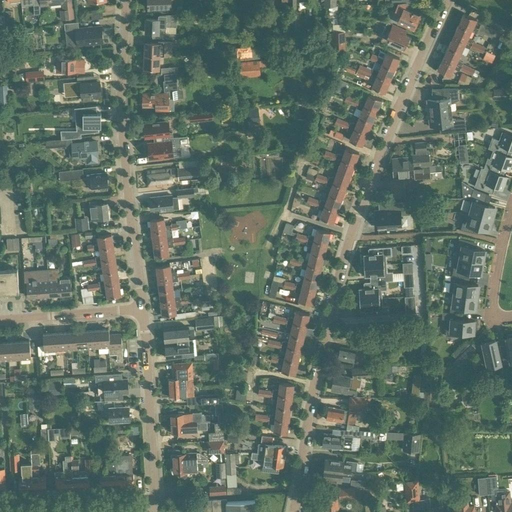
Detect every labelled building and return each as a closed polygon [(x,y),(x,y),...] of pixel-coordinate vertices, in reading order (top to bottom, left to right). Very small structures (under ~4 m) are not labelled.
[(20,0),(21,2),(21,5),(34,4),(35,14),(41,14),(39,0),(20,0)] [(39,0),(40,6),(63,4),(63,11),(72,10),(71,0),(39,0)] [(147,0),(148,8),(170,8),(169,0),(147,0)] [(324,0),(324,7),(329,7),(329,18),(337,18),(337,7),(336,7),(335,0),(324,0)] [(406,3),(398,3),(394,13),(393,12),(389,13),(387,16),(390,20),(397,23),(398,21),(413,28),(419,15),(404,9),(406,3)] [(102,9),(91,10),(92,19),(97,18),(104,18),(104,13),(103,13),(102,9)] [(11,11),(4,12),(5,30),(12,29),(11,11)] [(464,13),(458,25),(471,31),(483,36),(484,34),(494,39),(497,31),(481,24),(478,29),(473,27),(476,19),(464,13)] [(145,18),(145,33),(162,34),(162,38),(175,39),(175,33),(165,33),(166,26),(176,26),(176,15),(159,19),(145,18)] [(79,22),(65,24),(66,30),(76,29),(78,46),(104,43),(102,26),(79,29),(79,22)] [(387,22),(381,34),(382,36),(388,39),(387,41),(403,49),(409,37),(404,35),(406,30),(392,24),(387,22)] [(458,25),(453,36),(471,45),(472,42),(473,40),(468,38),(471,31),(458,25)] [(344,32),(331,33),(332,50),(344,50),(344,32)] [(453,36),(448,47),(460,53),(464,46),(469,49),(470,47),(471,45),(453,36)] [(144,56),(159,56),(171,57),(172,41),(158,41),(158,43),(145,42),(144,56)] [(253,45),(236,47),(238,60),(245,59),(246,60),(265,57),(263,46),(253,47),(253,45)] [(448,47),(443,58),(461,67),(462,64),(463,62),(457,60),(460,53),(448,47)] [(486,52),(483,59),(492,64),(495,56),(486,52)] [(372,55),(370,60),(381,64),(394,70),(399,58),(386,53),(384,60),(372,55)] [(144,56),(144,68),(159,69),(159,56),(144,56)] [(443,58),(437,70),(450,76),(453,68),(459,71),(459,69),(461,67),(443,58)] [(56,60),(56,72),(84,72),(84,60),(56,60)] [(366,69),(365,71),(389,81),(394,70),(381,64),(378,71),(373,69),(372,71),(366,69)] [(344,65),(342,70),(353,75),(356,70),(344,65)] [(359,71),(357,75),(362,78),(365,71),(366,69),(361,67),(359,71)] [(38,71),(25,72),(26,81),(39,80),(38,71)] [(365,71),(362,78),(366,79),(366,78),(374,81),(372,87),(384,93),(389,81),(365,71)] [(462,73),(457,83),(467,87),(471,78),(462,73)] [(77,82),(69,82),(70,96),(80,95),(81,102),(92,101),(92,98),(100,97),(98,76),(76,78),(77,82)] [(348,85),(338,81),(333,92),(343,96),(348,85)] [(8,104),(7,85),(0,85),(0,99),(0,105),(8,104)] [(443,98),(427,100),(428,107),(430,107),(430,113),(451,112),(450,103),(459,100),(458,88),(442,88),(443,98)] [(506,88),(494,88),(494,98),(507,98),(506,88)] [(140,96),(140,104),(142,104),(142,107),(155,107),(155,111),(173,111),(173,99),(168,99),(168,94),(162,94),(142,94),(142,96),(140,96)] [(359,102),(358,104),(376,111),(381,100),(368,95),(365,102),(359,100),(359,102)] [(357,106),(356,108),(361,110),(358,117),(371,123),(376,111),(358,104),(357,106)] [(100,132),(98,119),(102,119),(101,113),(98,113),(97,105),(75,108),(76,114),(81,114),(81,130),(61,130),(62,139),(82,137),(82,134),(100,132)] [(258,123),(257,107),(250,108),(242,108),(244,131),(252,130),(251,124),(258,123)] [(202,120),(212,119),(211,111),(201,113),(202,120)] [(431,119),(429,119),(430,126),(450,124),(451,132),(466,130),(465,120),(452,118),(451,112),(430,113),(431,119)] [(350,122),(349,123),(348,126),(366,134),(371,123),(358,117),(356,124),(350,122)] [(155,137),(155,139),(162,139),(162,136),(170,135),(168,121),(144,124),(145,130),(143,130),(144,137),(145,136),(146,138),(155,137)] [(348,126),(347,129),(346,131),(352,133),(348,140),(361,146),(366,134),(348,126)] [(331,130),(329,134),(333,136),(333,137),(341,140),(343,135),(331,130)] [(493,150),(498,152),(508,155),(510,149),(511,149),(511,135),(505,133),(503,140),(497,138),(493,150)] [(162,139),(155,139),(156,142),(148,143),(149,150),(147,150),(148,157),(150,157),(150,159),(173,157),(172,149),(180,148),(179,140),(162,141),(162,139)] [(64,140),(47,142),(47,148),(65,146),(64,140)] [(98,156),(96,141),(72,144),(73,157),(81,156),(81,158),(82,158),(87,163),(98,162),(97,156),(98,156)] [(413,157),(392,159),(393,169),(429,166),(428,150),(427,150),(426,142),(415,143),(416,152),(417,152),(418,155),(413,155),(413,157)] [(459,153),(467,153),(466,145),(458,145),(459,153)] [(337,154),(336,155),(335,158),(354,165),(358,153),(345,148),(342,156),(337,154)] [(325,151),(323,156),(334,160),(333,162),(339,164),(337,171),(350,176),(354,165),(335,158),(336,155),(325,151)] [(308,152),(305,159),(317,164),(317,163),(320,164),(322,158),(320,157),(308,152)] [(511,163),(511,156),(508,155),(498,152),(495,159),(490,157),(488,163),(486,169),(491,171),(501,174),(503,168),(508,170),(509,166),(511,166),(511,163)] [(429,166),(393,169),(394,179),(414,177),(415,179),(430,177),(430,172),(442,171),(442,165),(429,166)] [(202,166),(147,171),(149,188),(173,185),(172,176),(178,176),(179,178),(203,175),(202,166)] [(308,168),(306,173),(345,188),(350,176),(337,171),(334,178),(328,176),(327,178),(316,174),(317,171),(308,168)] [(83,169),(58,172),(59,181),(71,180),(72,187),(81,186),(81,185),(87,185),(88,189),(92,188),(92,189),(108,187),(107,173),(90,175),(86,175),(86,178),(83,178),(83,169)] [(507,177),(501,174),(491,171),(488,178),(483,176),(479,188),(494,194),(496,187),(501,189),(502,185),(504,186),(507,177)] [(306,174),(304,178),(313,182),(314,179),(326,183),(325,185),(331,187),(328,195),(341,199),(345,188),(306,173),(306,174)] [(206,187),(177,190),(178,198),(207,195),(206,187)] [(470,212),(492,218),(495,207),(486,205),(489,194),(473,188),(473,189),(471,197),(469,201),(471,201),(468,212),(470,212)] [(471,197),(473,189),(462,191),(463,198),(471,197)] [(419,190),(405,191),(405,201),(420,200),(419,190)] [(300,192),(298,197),(307,200),(306,202),(317,206),(318,204),(319,201),(308,197),(309,195),(300,192)] [(171,195),(149,198),(151,210),(159,209),(159,212),(173,210),(171,195)] [(320,200),(319,201),(318,204),(337,211),(341,199),(328,195),(325,202),(320,200)] [(96,201),(90,202),(92,220),(109,218),(107,203),(97,204),(96,201)] [(410,215),(409,201),(390,202),(391,210),(385,211),(385,210),(375,210),(375,220),(377,220),(378,228),(401,227),(400,215),(410,215)] [(318,204),(317,206),(316,208),(322,210),(319,218),(333,222),(337,211),(318,204)] [(491,220),(492,218),(470,212),(468,212),(465,223),(462,222),(460,229),(475,233),(477,227),(489,230),(489,228),(491,229),(493,220),(491,220)] [(87,217),(75,218),(76,222),(76,230),(89,229),(88,221),(87,217)] [(172,230),(171,224),(171,222),(165,223),(164,218),(150,220),(152,232),(166,230),(172,230)] [(285,223),(282,232),(290,235),(293,226),(285,223)] [(296,234),(295,236),(326,244),(329,232),(316,229),(314,236),(308,234),(307,237),(296,234)] [(166,230),(152,232),(153,244),(173,242),(173,239),(173,237),(167,238),(166,230)] [(79,234),(70,235),(72,247),(80,246),(79,234)] [(99,244),(87,245),(88,250),(100,249),(113,246),(111,234),(98,236),(99,244)] [(295,236),(295,239),(306,242),(306,244),(312,245),(310,253),(323,256),(326,244),(295,236)] [(18,238),(7,239),(7,251),(19,250),(18,238)] [(474,241),(459,238),(455,256),(459,257),(482,261),(482,262),(482,260),(485,261),(486,252),(484,252),(484,250),(473,248),(474,241)] [(173,242),(153,244),(155,257),(169,255),(168,247),(174,246),(174,244),(173,242)] [(101,256),(95,257),(95,259),(96,262),(115,259),(113,246),(100,249),(101,256)] [(363,257),(361,257),(362,265),(384,263),(383,256),(390,255),(389,246),(370,247),(370,253),(363,253),(363,257)] [(281,253),(279,258),(320,268),(323,256),(310,253),(308,260),(302,258),(302,260),(290,258),(291,256),(281,253)] [(480,273),(482,262),(482,261),(459,257),(455,256),(452,274),(467,277),(468,271),(479,273),(480,273)] [(279,258),(278,262),(288,264),(289,263),(301,266),(300,268),(306,269),(304,277),(317,280),(320,268),(279,258)] [(115,259),(96,262),(96,264),(96,266),(102,265),(103,273),(117,271),(115,259)] [(384,263),(362,265),(362,273),(364,273),(365,277),(372,276),(372,281),(385,280),(392,279),(391,271),(384,271),(384,263)] [(170,264),(156,266),(158,278),(178,276),(177,273),(177,271),(171,272),(170,264)] [(0,292),(19,292),(17,269),(0,270),(0,292)] [(58,269),(48,270),(49,295),(60,295),(59,277),(58,269)] [(48,270),(37,271),(39,296),(49,295),(48,270)] [(31,279),(26,279),(27,297),(39,296),(37,271),(31,271),(31,279)] [(99,282),(99,284),(99,286),(119,283),(117,271),(103,273),(105,281),(99,282)] [(189,272),(183,273),(184,278),(190,277),(190,281),(199,280),(199,278),(203,277),(203,273),(190,275),(189,272)] [(70,276),(59,277),(60,295),(71,294),(70,276)] [(178,276),(158,278),(159,291),(173,289),(172,281),(178,280),(178,278),(178,276)] [(284,282),(284,284),(314,292),(317,280),(304,277),(302,284),(296,283),(296,284),(284,282)] [(359,291),(357,291),(357,299),(379,297),(379,290),(386,289),(385,280),(372,281),(365,281),(366,287),(359,287),(359,291)] [(455,282),(453,294),(476,297),(477,285),(455,282)] [(119,283),(99,286),(100,289),(100,291),(106,290),(107,298),(121,295),(119,283)] [(284,284),(283,287),(295,289),(294,292),(300,293),(298,301),(311,304),(314,292),(284,284)] [(88,289),(81,289),(83,304),(93,303),(92,290),(94,290),(93,285),(87,285),(88,289)] [(268,297),(275,298),(277,288),(270,286),(268,297)] [(173,289),(159,291),(161,303),(193,299),(192,296),(180,298),(180,295),(174,296),(173,289)] [(476,297),(453,294),(452,306),(474,309),(476,297)] [(414,296),(405,296),(406,314),(416,313),(414,296)] [(379,297),(357,299),(358,307),(360,307),(360,311),(367,310),(368,316),(387,314),(387,305),(380,305),(379,297)] [(193,299),(161,303),(162,316),(175,314),(175,319),(197,317),(196,316),(198,316),(198,311),(176,314),(175,307),(182,306),(181,303),(193,302),(193,299)] [(206,299),(200,300),(201,308),(202,308),(202,311),(209,310),(209,306),(206,306),(206,299)] [(281,318),(281,320),(306,326),(309,314),(295,311),(294,318),(288,317),(287,319),(281,318)] [(474,320),(455,319),(455,313),(442,312),(441,319),(447,319),(446,336),(460,337),(460,332),(473,333),(473,331),(475,331),(476,322),(474,322),(474,320)] [(213,317),(196,319),(197,330),(214,328),(213,317)] [(281,320),(280,323),(286,324),(285,327),(291,328),(290,335),(303,338),(306,326),(281,320)] [(179,328),(164,329),(165,342),(173,341),(174,344),(177,344),(177,341),(188,340),(187,327),(179,328)] [(109,329),(97,330),(98,348),(109,347),(108,335),(109,335),(109,329)] [(262,329),(261,333),(277,337),(278,332),(262,329)] [(97,330),(86,331),(88,348),(98,348),(97,330)] [(86,331),(76,332),(77,349),(88,348),(86,331)] [(65,332),(54,333),(55,351),(66,350),(65,332)] [(76,332),(65,332),(66,350),(77,349),(76,332)] [(54,333),(43,334),(44,351),(55,351),(54,333)] [(109,335),(108,335),(109,347),(109,355),(117,354),(117,361),(123,361),(121,334),(109,335)] [(511,360),(511,334),(508,335),(509,337),(507,337),(508,346),(500,348),(502,362),(511,361),(511,360)] [(276,342),(275,344),(300,350),(303,338),(290,335),(288,342),(282,340),(281,343),(276,342)] [(177,344),(174,344),(165,345),(166,358),(193,355),(196,355),(194,340),(188,340),(177,341),(177,344)] [(460,346),(464,350),(470,345),(466,340),(460,346)] [(495,340),(483,342),(488,366),(500,363),(495,340)] [(29,341),(18,342),(19,359),(31,358),(29,341)] [(7,342),(0,342),(0,360),(9,360),(7,342)] [(18,342),(7,342),(9,360),(19,359),(18,342)] [(477,346),(473,342),(455,359),(460,363),(477,346)] [(275,344),(275,347),(280,348),(280,350),(286,351),(284,359),(298,362),(300,350),(275,344)] [(340,347),(338,359),(353,363),(355,350),(340,347)] [(273,356),(271,361),(283,364),(281,371),(295,375),(298,362),(284,359),(273,356)] [(218,359),(213,359),(213,369),(221,368),(220,359),(218,359)] [(172,378),(168,378),(168,388),(193,387),(192,370),(192,362),(171,364),(172,378)] [(407,375),(421,375),(420,364),(401,365),(401,367),(406,367),(407,375)] [(334,375),(331,391),(355,395),(357,389),(359,389),(361,380),(357,380),(357,376),(384,374),(384,372),(385,372),(385,366),(352,368),(353,378),(335,375),(334,375)] [(97,394),(100,394),(101,401),(103,400),(122,400),(122,393),(128,393),(127,379),(122,379),(122,373),(103,374),(103,381),(104,381),(104,385),(96,385),(97,394)] [(58,381),(47,382),(48,394),(59,393),(58,381)] [(267,391),(266,393),(292,397),(293,384),(280,382),(279,390),(273,389),(272,391),(267,391)] [(413,385),(412,396),(421,397),(421,385),(413,385)] [(193,387),(168,388),(169,397),(186,397),(186,405),(199,404),(199,396),(193,396),(193,387)] [(37,393),(28,393),(29,409),(38,409),(37,393)] [(266,393),(266,396),(272,397),(271,399),(277,400),(276,407),(290,409),(292,397),(266,393)] [(222,395),(199,396),(200,404),(222,403),(222,395)] [(349,406),(349,411),(364,412),(364,406),(371,406),(371,400),(365,400),(365,399),(349,398),(349,406)] [(122,400),(103,400),(104,424),(114,423),(114,420),(130,419),(129,405),(125,405),(124,399),(122,400)] [(263,416),(263,418),(289,422),(290,409),(276,407),(275,415),(269,414),(269,416),(263,416)] [(354,425),(357,413),(328,407),(326,419),(354,425)] [(177,414),(170,414),(171,424),(202,422),(207,422),(210,422),(210,417),(209,415),(201,415),(201,413),(184,414),(183,411),(177,412),(177,414)] [(263,418),(263,421),(269,422),(268,423),(274,424),(273,432),(287,434),(289,422),(263,418)] [(214,433),(208,433),(209,441),(224,440),(223,421),(215,422),(214,422),(214,433)] [(202,422),(171,424),(171,434),(194,432),(194,430),(207,429),(207,422),(202,422)] [(130,427),(131,434),(140,434),(140,426),(130,427)] [(81,427),(70,428),(71,436),(81,435),(81,427)] [(55,429),(48,429),(48,441),(56,440),(55,429)] [(375,439),(376,431),(343,429),(342,435),(325,433),(324,447),(351,450),(352,436),(375,439)] [(227,433),(227,443),(238,443),(238,434),(227,433)] [(405,433),(403,450),(418,451),(419,435),(405,433)] [(262,436),(261,444),(258,444),(257,454),(284,457),(285,446),(272,445),(273,437),(262,436)] [(209,441),(207,441),(207,449),(208,449),(216,453),(217,453),(224,453),(224,440),(209,441)] [(39,450),(31,450),(31,462),(33,493),(46,493),(45,475),(39,476),(38,465),(40,465),(39,450)] [(172,455),(171,455),(171,459),(172,459),(173,464),(203,462),(208,462),(208,458),(199,452),(179,454),(179,450),(173,451),(173,454),(172,454),(172,455)] [(234,453),(225,454),(227,488),(236,487),(235,464),(239,464),(239,453),(234,453)] [(251,453),(251,459),(262,460),(262,465),(268,466),(267,471),(278,473),(279,467),(283,467),(284,457),(257,454),(251,453)] [(18,454),(10,454),(11,470),(19,470),(19,463),(18,454)] [(131,455),(115,456),(117,489),(134,488),(133,474),(124,474),(124,462),(131,462),(131,455)] [(116,475),(99,476),(100,489),(117,489),(115,456),(115,462),(109,463),(110,470),(116,469),(116,475)] [(66,457),(55,457),(54,476),(65,476),(66,457)] [(324,471),(350,474),(356,475),(357,462),(346,461),(346,463),(343,463),(343,461),(325,459),(324,471)] [(78,460),(72,460),(72,466),(72,472),(73,491),(90,490),(89,471),(94,471),(93,460),(86,460),(87,471),(78,472),(78,460)] [(19,470),(20,494),(33,493),(31,462),(19,463),(19,470)] [(173,468),(172,468),(172,473),(173,473),(173,474),(198,472),(198,470),(204,470),(203,462),(173,464),(173,468)] [(225,462),(216,463),(217,478),(221,478),(222,485),(227,485),(225,462)] [(67,478),(55,478),(56,492),(73,491),(72,472),(72,466),(66,466),(66,472),(67,478)] [(324,471),(323,480),(341,482),(341,480),(349,481),(350,474),(324,471)] [(495,477),(486,478),(488,495),(493,494),(492,489),(496,489),(495,477)] [(488,495),(486,478),(476,479),(478,496),(488,495)] [(351,480),(350,488),(362,487),(364,487),(365,482),(351,480)] [(417,481),(405,482),(407,502),(419,501),(417,481)] [(225,486),(209,487),(210,495),(226,494),(225,486)] [(363,497),(362,487),(350,488),(338,490),(339,500),(363,497)] [(496,496),(495,496),(496,511),(511,511),(511,503),(510,503),(509,491),(496,492),(496,496)] [(369,493),(363,494),(365,511),(385,511),(385,507),(371,508),(369,493)] [(324,504),(318,505),(319,511),(338,511),(336,496),(324,497),(324,504)] [(190,509),(189,511),(254,511),(254,501),(226,502),(226,499),(212,500),(196,501),(195,510),(190,509)] [(467,502),(453,504),(453,511),(474,511),(474,506),(468,507),(467,502)] [(413,511),(432,511),(433,510),(423,511),(423,503),(413,504),(413,511)]
